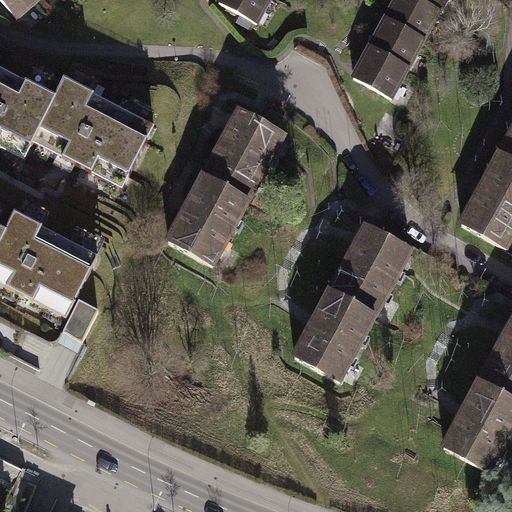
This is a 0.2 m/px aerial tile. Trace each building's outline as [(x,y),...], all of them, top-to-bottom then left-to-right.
[(38,0),(0,0),(14,18),(38,0)] [(256,25),(270,0),(218,0),(217,2),(256,25)] [(423,44),(438,14),(412,0),(397,0),(385,22),(423,44)] [(412,0),(438,14),(446,0),(412,0)] [(385,22),(369,51),(407,72),(423,44),(385,22)] [(391,100),(407,72),(369,51),(353,78),(391,100)] [(0,73),(0,148),(25,161),(33,144),(55,101),(0,73)] [(55,101),(33,144),(125,190),(157,126),(65,81),(55,101)] [(241,116),(204,180),(247,205),(284,141),(241,116)] [(511,137),(500,159),(511,165),(511,137)] [(509,253),(511,247),(511,165),(500,159),(463,228),(509,253)] [(210,268),(247,205),(204,180),(167,243),(210,268)] [(5,236),(0,245),(0,283),(34,300),(68,321),(100,256),(16,214),(5,236)] [(365,230),(330,295),(374,319),(412,258),(365,230)] [(339,385),(374,319),(330,295),(295,362),(339,385)] [(83,344),(100,311),(80,301),(63,334),(83,344)] [(511,324),(479,384),(511,402),(511,324)] [(488,472),(511,428),(511,402),(479,384),(444,448),(488,472)]
